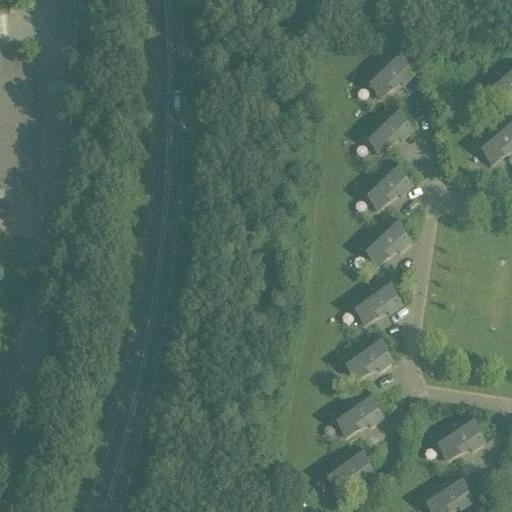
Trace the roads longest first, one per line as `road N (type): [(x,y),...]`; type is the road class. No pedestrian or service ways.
road 1 (primary): [(105,511),(139,390),(161,256),(167,0)]
road 2 (tertiary): [(0,462),(41,316),(55,215),(58,24)]
